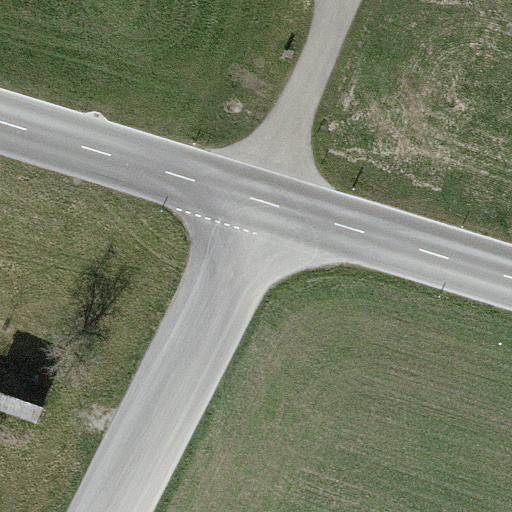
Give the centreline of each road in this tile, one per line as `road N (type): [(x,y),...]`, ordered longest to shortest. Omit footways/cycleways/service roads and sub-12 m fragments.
road 1 (track): [(83,511),(344,0)]
road 2 (tertiary): [(0,122),(511,279)]
